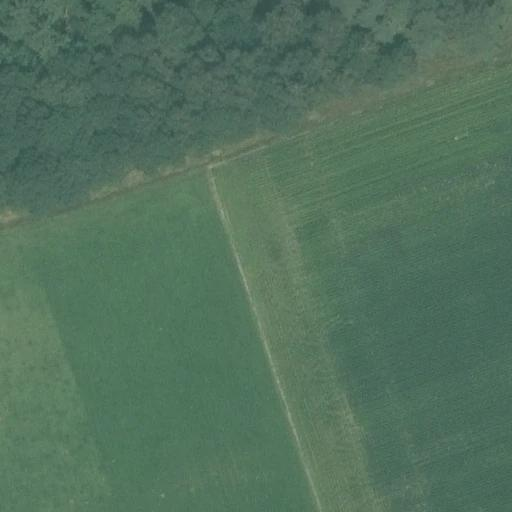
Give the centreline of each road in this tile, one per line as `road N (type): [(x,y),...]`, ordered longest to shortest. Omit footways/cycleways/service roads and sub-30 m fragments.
road 1 (track): [(511,43),(492,56),(0,185)]
road 2 (track): [(319,0),(492,56)]
